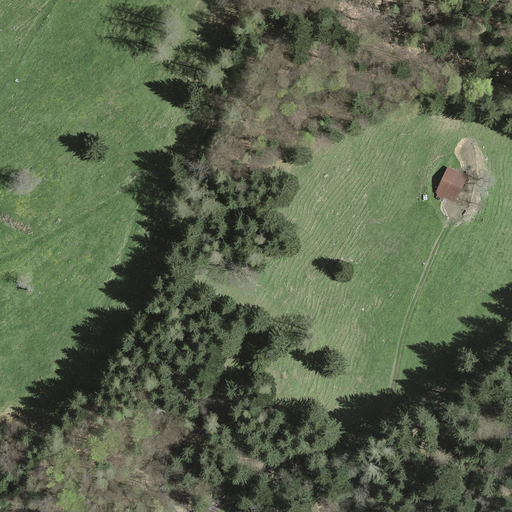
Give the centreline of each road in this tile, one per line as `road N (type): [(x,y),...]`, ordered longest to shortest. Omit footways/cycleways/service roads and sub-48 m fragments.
road 1 (track): [(196,511),(245,487),(274,456),(361,430),(511,340)]
road 2 (track): [(390,413),(411,310),(469,188)]
